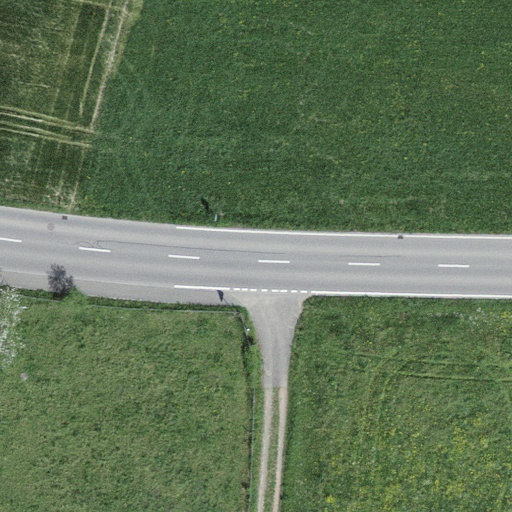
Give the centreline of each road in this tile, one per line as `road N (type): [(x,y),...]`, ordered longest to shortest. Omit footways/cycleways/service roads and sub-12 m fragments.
road 1 (tertiary): [(511,266),(279,263),(0,236)]
road 2 (track): [(262,511),(279,263)]
